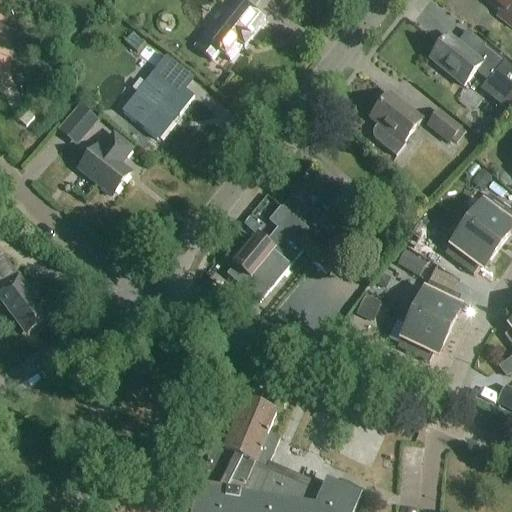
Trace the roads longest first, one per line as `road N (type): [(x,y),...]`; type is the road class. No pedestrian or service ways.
road 1 (tertiary): [(159,295),(192,239),(386,0)]
road 2 (residential): [(442,420),(159,295)]
road 3 (tertiary): [(159,295),(0,399)]
road 4 (residential): [(442,420),(465,350),(511,277)]
